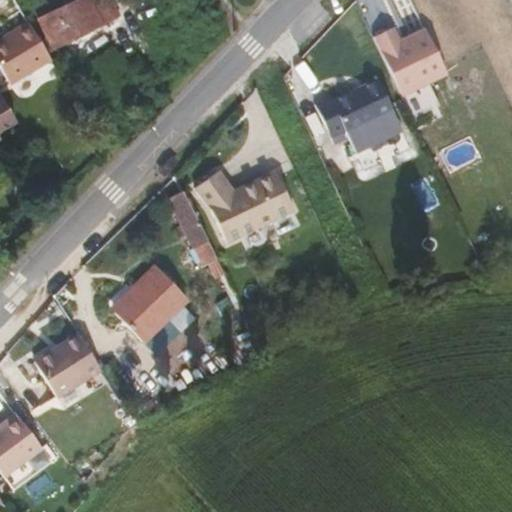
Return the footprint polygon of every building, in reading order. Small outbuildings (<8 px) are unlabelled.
[(52,48),(119,15),(111,0),(77,0),(38,19),(52,48)] [(27,23),(0,38),(0,71),(8,85),(49,61),(27,23)] [(444,71),(428,33),(398,46),(390,28),(373,36),(401,95),(446,74),(444,71)] [(136,72),(113,46),(72,80),(93,101),(115,132),(148,102),(147,100),(147,99),(144,96),(147,92),(141,86),(144,78),(136,72)] [(331,139),(343,133),(345,132),(346,133),(392,111),(375,79),(333,99),(333,98),(332,98),(331,95),(314,103),(331,139)] [(0,130),(15,121),(0,96),(0,130)] [(346,140),(343,133),(331,139),(333,145),(346,140)] [(196,184),(208,200),(227,240),(294,207),(278,173),(271,171),(257,177),(255,183),(237,192),(220,167),(196,184)] [(205,265),(209,263),(217,259),(207,240),(197,221),(181,191),(170,197),(193,248),(190,250),(193,259),(198,268),(205,265)] [(216,276),(224,272),(217,259),(209,263),(216,276)] [(138,288),(113,312),(141,342),(186,298),(154,265),(135,284),(138,288)] [(110,309),(113,312),(138,288),(135,284),(110,309)] [(100,370),(77,333),(33,361),(56,398),(100,370)] [(0,427),(1,428),(0,428),(0,473),(3,477),(41,449),(15,414),(0,425),(0,427)]
